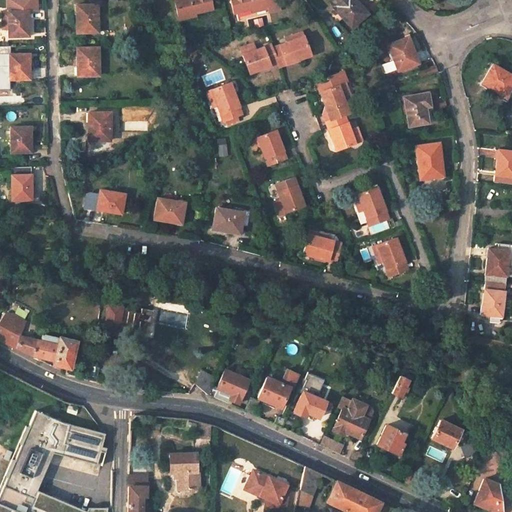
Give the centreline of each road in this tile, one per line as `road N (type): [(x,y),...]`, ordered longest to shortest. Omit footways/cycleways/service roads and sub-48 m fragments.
road 1 (residential): [(52,0),(53,167),(72,227),(187,246),(453,311)]
road 2 (trunk): [(178,0),(511,168)]
road 3 (primary): [(430,511),(226,416),(124,401)]
road 4 (residential): [(453,311),(432,283),(389,164),(319,184),(291,102)]
road 5 (residential): [(436,30),(466,130),(453,311)]
road 6 (trunk): [(511,88),(341,0)]
road 7 (primary): [(124,401),(83,393),(0,354)]
